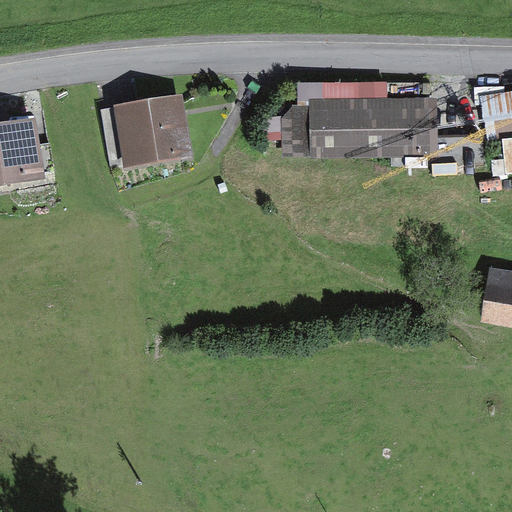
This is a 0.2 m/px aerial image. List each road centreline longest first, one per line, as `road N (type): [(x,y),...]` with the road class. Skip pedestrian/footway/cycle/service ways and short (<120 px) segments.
road 1 (unclassified): [(511,60),(158,57),(0,79)]
road 2 (track): [(266,56),(200,172),(125,197)]
